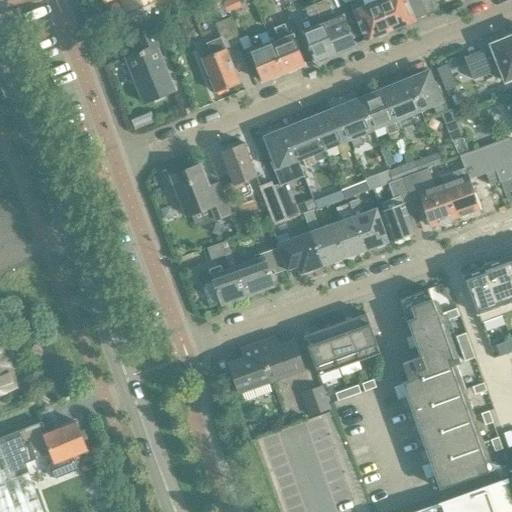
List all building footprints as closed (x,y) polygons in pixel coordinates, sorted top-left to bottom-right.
[(124,0),(128,9),(148,0),(124,0)] [(226,12),(242,6),(239,0),(226,0),(222,2),(226,12)] [(386,33),(388,30),(389,30),(377,0),(362,7),(359,0),(350,0),(349,1),(365,40),(376,35),(379,36),(386,33)] [(414,20),(425,15),(419,0),(377,0),(389,30),(392,28),(394,31),(402,28),(402,25),(414,20)] [(439,9),(434,0),(419,0),(425,15),(439,9)] [(332,19),(325,1),(315,5),(335,52),(341,49),(345,51),(351,48),(351,45),(355,44),(343,15),(332,19)] [(327,58),(327,55),(335,52),(315,5),(305,8),(313,27),(302,31),(314,60),(317,59),(320,60),(327,58)] [(201,58),(215,92),(239,82),(225,49),(239,43),(229,17),(215,23),(221,37),(206,43),(210,54),(201,58)] [(296,68),(305,64),(291,31),(287,32),(284,24),(274,28),(279,40),(271,43),(283,72),(286,71),(289,73),(295,70),(296,68)] [(143,103),(175,90),(157,46),(163,43),(157,28),(130,39),(135,53),(125,57),(143,103)] [(280,76),(281,73),(283,72),(271,43),(264,46),(259,34),(248,38),(253,49),(249,50),(262,81),(270,78),(273,79),(280,76)] [(465,56),(464,57),(473,79),(474,78),(500,67),(506,81),(511,78),(511,35),(490,44),(492,49),(477,55),(481,65),(471,69),(465,56)] [(447,64),(436,68),(445,90),(456,86),(447,64)] [(422,75),(417,73),(408,77),(422,110),(433,105),(437,116),(448,111),(436,81),(431,83),(427,73),(422,75)] [(397,85),(386,89),(402,130),(404,129),(407,133),(414,131),(412,126),(413,125),(409,115),(422,110),(408,77),(399,80),(397,85)] [(374,94),(370,92),(360,96),(373,129),(386,124),(390,135),(402,130),(386,89),(374,94)] [(349,101),(349,105),(337,109),(349,140),(351,139),(355,149),(365,144),(361,135),(373,129),(360,96),(349,101)] [(325,114),(321,112),(312,116),(325,149),(337,144),(343,160),(350,157),(348,151),(350,150),(346,141),(349,140),(337,109),(325,114)] [(131,120),(135,129),(145,125),(141,115),(131,120)] [(300,124),(291,128),(286,130),(298,160),(303,158),(307,168),(316,164),(312,154),(325,149),(312,116),(301,120),(300,124)] [(456,120),(445,124),(456,154),(468,150),(456,120)] [(271,148),(265,150),(277,180),(279,183),(286,180),(287,182),(304,176),(298,160),(286,130),(285,130),(279,128),(272,131),(271,136),(267,137),(271,148)] [(476,151),(481,164),(493,160),(511,152),(511,145),(510,139),(476,151)] [(231,179),(221,183),(220,182),(223,189),(257,175),(244,143),(220,153),(231,179)] [(451,181),(444,184),(456,217),(457,217),(461,218),(468,216),(469,212),(480,209),(469,179),(496,169),(493,160),(481,164),(476,151),(460,157),(464,168),(448,174),(451,181)] [(501,182),(511,178),(511,152),(493,160),(496,169),(500,182),(501,182)] [(418,171),(440,163),(437,154),(414,162),(418,171)] [(394,181),(418,171),(414,162),(390,171),(394,181)] [(217,220),(232,214),(220,182),(208,187),(199,164),(170,175),(186,216),(190,214),(194,224),(199,226),(217,220)] [(429,169),(404,177),(413,201),(421,198),(431,226),(441,223),(444,224),(451,222),(453,218),(456,217),(444,184),(435,187),(429,169)] [(388,170),(365,179),(369,190),(394,181),(390,171),(389,172),(388,170)] [(413,201),(404,177),(389,183),(394,198),(383,202),(386,210),(381,211),(391,241),(394,239),(397,241),(403,239),(404,236),(413,233),(403,205),(413,201)] [(342,191),(345,199),(369,190),(365,179),(366,182),(342,191)] [(273,186),(271,181),(286,219),(300,214),(286,180),(279,183),(273,186)] [(259,186),(274,224),(286,219),(271,181),(259,186)] [(327,195),(314,201),(317,208),(330,203),(327,195)] [(356,200),(348,203),(365,250),(375,246),(378,248),(384,246),(385,243),(388,242),(376,208),(361,213),(356,200)] [(343,220),(332,224),(344,257),(346,257),(348,259),(355,257),(356,253),(365,250),(348,203),(336,207),(339,217),(342,216),(343,220)] [(310,231),(322,265),(332,262),(335,264),(341,262),(342,258),(344,257),(332,224),(318,229),(312,211),(304,213),(310,231)] [(287,232),(275,237),(276,240),(279,247),(286,269),(298,265),(301,273),(302,272),(305,274),(311,272),(312,269),(322,265),(310,231),(289,239),(287,232)] [(221,304),(247,295),(237,265),(236,266),(227,241),(207,248),(211,260),(225,255),(229,268),(222,271),(220,265),(209,269),(221,304)] [(286,269),(279,247),(253,256),(254,259),(237,265),(247,295),(274,285),(269,271),(272,269),(275,274),(286,269)] [(511,280),(504,258),(484,266),(502,315),(511,311),(511,280)] [(484,268),(463,276),(480,323),(502,315),(484,266),(483,266),(484,268)] [(436,295),(447,291),(444,283),(433,287),(436,295)] [(402,363),(408,379),(401,381),(440,488),(493,469),(456,363),(460,362),(445,320),(440,322),(428,288),(399,299),(420,355),(412,358),(412,359),(402,363)] [(456,308),(445,312),(448,319),(458,315),(456,308)] [(359,360),(380,353),(366,313),(345,321),(359,360)] [(345,321),(325,328),(339,368),(359,360),(345,321)] [(303,336),(318,375),(339,368),(325,328),(303,336)] [(466,332),(456,336),(464,361),(475,357),(466,332)] [(293,339),(278,345),(275,336),(258,342),(273,381),(304,370),(293,339)] [(511,343),(510,339),(503,342),(507,353),(511,351),(511,343)] [(244,357),(229,363),(239,393),(273,381),(258,342),(240,349),(244,357)] [(503,342),(496,345),(500,356),(507,353),(503,342)] [(0,391),(14,386),(0,347),(0,391)] [(376,387),(373,379),(362,384),(365,391),(376,387)] [(487,390),(484,382),(472,386),(475,394),(487,390)] [(349,397),(361,393),(358,385),(346,389),(349,397)] [(302,393),(310,416),(329,409),(321,386),(302,393)] [(346,389),(335,393),(338,401),(349,397),(346,389)] [(492,422),(488,411),(481,413),(485,425),(492,422)] [(43,511),(24,461),(35,456),(49,451),(54,462),(51,463),(50,466),(49,469),(52,476),(54,478),(58,478),(79,470),(74,456),(88,450),(77,422),(46,434),(42,422),(20,431),(14,433),(13,431),(0,435),(0,511),(43,511)] [(253,424),(246,427),(250,438),(258,435),(253,424)] [(502,448),(498,437),(490,439),(495,451),(502,448)] [(417,511),(511,511),(511,496),(507,482),(508,482),(507,480),(417,511)]
